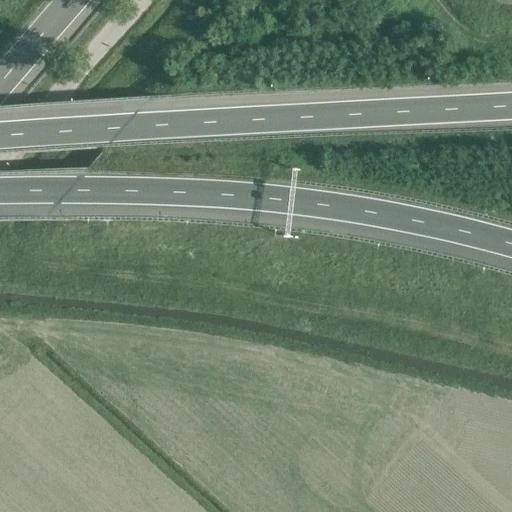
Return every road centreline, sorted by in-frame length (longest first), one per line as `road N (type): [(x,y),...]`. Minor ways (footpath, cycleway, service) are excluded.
road 1 (motorway): [(0,192),(243,195),(511,245)]
road 2 (motorway): [(511,107),(0,136)]
road 3 (tertiary): [(0,149),(131,0)]
